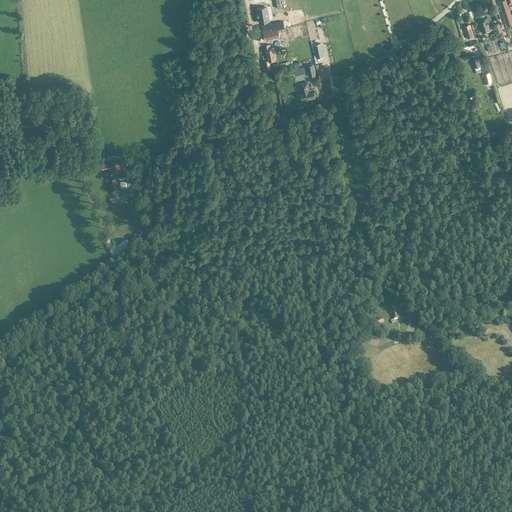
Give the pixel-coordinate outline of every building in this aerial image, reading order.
[(499,2),(501,9),(507,26),(511,24),(511,20),(505,0),(499,2)] [(258,9),(259,14),(259,18),(260,22),(269,21),(267,8),(258,9)] [(491,30),(487,18),(478,21),(482,33),(491,30)] [(285,28),(284,22),(263,25),(264,32),(285,28)] [(473,36),(470,25),(464,26),(467,38),(473,36)] [(265,40),(280,37),(278,31),(264,33),(265,40)] [(270,48),(270,44),(265,45),(266,49),(267,55),(263,56),(264,61),(266,69),(271,68),(270,62),(276,61),(274,52),(273,48),(270,48)] [(324,57),(323,53),(321,44),(314,45),(317,58),(321,57),(324,57)] [(474,67),(481,65),(483,71),(487,70),(481,55),(477,56),(477,55),(471,57),(474,67)] [(314,65),(307,67),(309,77),(316,75),(314,65)] [(296,77),(306,75),(304,68),(295,70),(296,77)] [(330,68),(323,69),(326,83),(333,81),(332,76),(333,76),(332,72),(331,72),(330,68)] [(484,74),(485,79),(485,80),(485,81),(486,83),(492,82),(492,81),(491,77),(490,73),(484,74)] [(311,100),(315,99),(314,98),(316,98),(314,90),(310,91),(308,83),(300,85),(302,93),(301,93),(303,101),(311,99),(311,100)] [(113,176),(121,174),(119,164),(110,165),(113,176)] [(112,191),(110,181),(102,183),(103,186),(99,187),(100,193),(104,192),(105,196),(111,195),(112,200),(117,199),(115,191),(112,191)] [(125,209),(132,207),(130,201),(124,202),(123,201),(118,202),(118,203),(112,205),(113,212),(120,210),(120,211),(125,210),(125,209)] [(393,319),(399,316),(395,305),(388,307),(393,319)] [(373,321),(374,326),(384,322),(382,318),(373,321)] [(508,362),(501,364),(503,373),(510,372),(508,362)]
